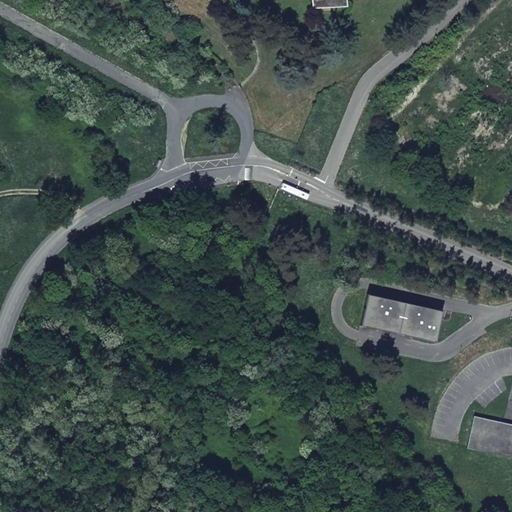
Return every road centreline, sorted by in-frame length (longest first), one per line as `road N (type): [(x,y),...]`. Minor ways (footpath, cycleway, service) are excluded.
road 1 (residential): [(177,176),(86,218),(62,239),(22,290),(0,352)]
road 2 (residential): [(0,8),(182,111)]
road 3 (residential): [(241,166),(245,117),(233,103),(182,111)]
